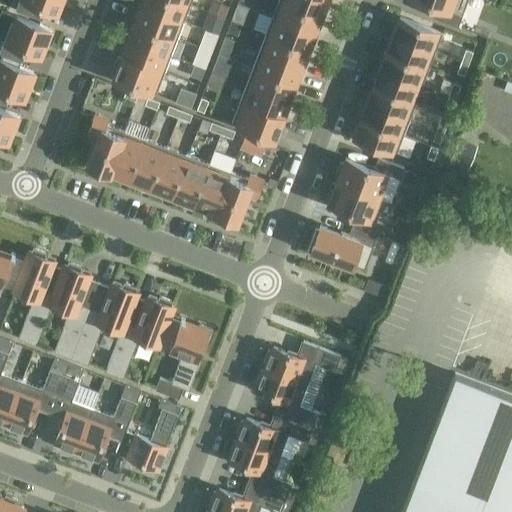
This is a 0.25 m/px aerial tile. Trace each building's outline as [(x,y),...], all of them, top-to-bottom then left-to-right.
[(42,20),(42,19),(46,8),(46,7),(27,0),(19,0),(15,10),(42,20)] [(27,0),(46,7),(46,8),(56,11),(60,1),(63,2),(64,2),(64,0),(27,0)] [(183,21),(190,4),(179,0),(143,0),(141,5),(183,21)] [(314,33),(320,16),(278,0),(272,17),(314,33)] [(278,0),(320,16),(326,0),(278,0)] [(422,0),(436,5),(432,17),(457,27),(462,15),(448,10),(452,0),(422,0)] [(243,24),(246,17),(250,7),(238,2),(231,20),(243,24)] [(216,14),(224,17),(228,6),(220,3),(216,14)] [(177,38),(183,21),(141,5),(135,22),(177,38)] [(218,34),(225,17),(224,17),(216,14),(208,11),(202,28),(218,34)] [(50,28),(21,17),(17,16),(14,23),(11,22),(5,40),(4,39),(3,41),(30,51),(40,54),(44,44),(47,45),(52,32),(49,31),(50,28)] [(307,50),(314,33),(272,17),(266,34),(307,50)] [(435,50),(442,33),(400,17),(393,34),(435,50)] [(238,35),(242,25),(231,20),(227,31),(238,35)] [(170,55),(177,38),(135,22),(129,39),(170,55)] [(199,46),(212,51),(218,34),(205,29),(199,46)] [(301,66),(307,50),(266,34),(259,51),(301,66)] [(429,67),(435,50),(393,34),(387,51),(429,67)] [(230,52),(235,40),(225,36),(220,48),(230,52)] [(164,72),(170,55),(129,39),(122,55),(164,72)] [(0,53),(2,54),(21,61),(25,63),(30,51),(3,41),(0,49),(0,53)] [(205,68),(212,51),(199,46),(192,63),(205,68)] [(462,61),(469,63),(473,52),(466,49),(462,61)] [(294,83),(301,66),(259,51),(253,68),(294,83)] [(422,84),(429,67),(387,51),(380,68),(422,84)] [(19,66),(21,61),(2,54),(0,59),(0,88),(13,94),(23,97),(27,87),(31,88),(36,75),(32,74),(33,71),(19,66)] [(218,54),(211,70),(227,76),(233,60),(218,54)] [(156,93),(164,72),(122,55),(121,58),(118,56),(113,68),(117,69),(114,77),(156,93)] [(464,75),(469,63),(462,61),(457,73),(464,75)] [(201,79),(205,68),(194,64),(190,75),(201,79)] [(288,100),(294,83),(253,68),(246,84),(288,100)] [(416,101),(422,84),(380,68),(374,85),(416,101)] [(220,92),(227,76),(211,70),(205,86),(220,92)] [(449,95),(456,97),(461,85),(454,83),(449,95)] [(282,117),(288,100),(246,84),(240,101),(282,117)] [(409,118),(416,101),(374,85),(367,102),(409,118)] [(0,102),(9,106),(13,94),(0,88),(0,102)] [(135,101),(138,94),(126,89),(123,96),(135,101)] [(191,107),(195,95),(187,92),(183,104),(191,107)] [(452,109),(456,97),(449,95),(445,106),(452,109)] [(156,109),(159,102),(147,97),(144,104),(156,109)] [(204,112),(208,100),(201,97),(196,109),(204,112)] [(281,119),(282,117),(240,101),(232,123),(273,139),(276,131),(280,133),(284,121),(281,119)] [(403,135),(409,118),(367,102),(361,119),(403,135)] [(177,117),(180,110),(169,105),(166,113),(177,117)] [(17,114),(0,107),(0,137),(7,140),(11,130),(14,131),(20,118),(16,117),(17,114)] [(180,110),(177,117),(189,122),(192,115),(180,110)] [(459,112),(454,127),(466,131),(471,116),(459,112)] [(106,170),(122,130),(105,123),(106,121),(94,116),(88,132),(98,136),(87,163),(92,164),(91,168),(102,173),(104,169),(106,170)] [(437,129),(444,131),(448,119),(441,117),(437,129)] [(396,152),(403,135),(361,119),(354,136),(396,152)] [(220,134),(223,126),(211,122),(208,129),(220,134)] [(223,126),(220,134),(232,138),(235,131),(223,126)] [(440,143),(444,131),(437,129),(433,140),(440,143)] [(127,178),(143,138),(122,130),(106,170),(111,172),(109,175),(121,180),(122,176),(127,178)] [(265,142),(244,134),(239,147),(260,155),(265,142)] [(148,186),(164,146),(143,138),(127,178),(132,180),(130,183),(142,188),(144,184),(148,186)] [(469,166),(477,146),(458,139),(450,159),(469,166)] [(170,194),(185,154),(164,146),(148,186),(153,188),(152,192),(163,196),(165,193),(170,194)] [(434,160),(438,148),(431,146),(427,157),(434,160)] [(191,203),(206,163),(185,154),(170,194),(174,196),(173,200),(185,204),(186,201),(191,203)] [(337,180),(377,196),(386,174),(399,179),(403,167),(378,157),(374,169),(346,158),(344,164),(340,162),(335,176),(338,177),(337,180)] [(217,213),(232,173),(206,163),(191,203),(196,204),(194,208),(206,213),(207,209),(217,213)] [(232,173),(217,213),(219,213),(218,217),(229,222),(231,218),(236,220),(246,193),(255,197),(261,181),(250,176),(249,179),(232,173)] [(384,198),(377,196),(337,180),(336,184),(332,182),(327,196),(331,197),(329,203),(356,213),(352,225),(378,234),(382,223),(376,220),(384,198)] [(364,269),(378,234),(352,225),(348,236),(320,225),(316,236),(312,235),(306,250),(326,258),(328,255),(364,269)] [(64,269),(63,269),(52,265),(54,260),(44,256),(45,253),(33,248),(32,252),(29,251),(25,261),(13,292),(33,299),(19,340),(37,346),(51,306),(50,306),(64,269)] [(0,287),(13,292),(25,261),(14,257),(15,254),(11,252),(10,255),(0,251),(0,287)] [(70,358),(99,283),(88,278),(89,274),(79,270),(81,266),(69,262),(67,265),(65,264),(63,269),(64,269),(50,306),(51,306),(69,312),(54,353),(70,358)] [(389,298),(393,287),(368,278),(363,289),(389,298)] [(135,296),(136,297),(137,292),(135,291),(136,287),(124,283),(123,287),(113,283),(111,287),(99,283),(70,358),(89,365),(103,325),(121,331),(121,332),(135,296)] [(147,301),(136,297),(135,296),(121,332),(121,331),(106,372),(124,378),(139,338),(158,345),(169,316),(173,305),(170,305),(172,301),(160,296),(158,300),(148,296),(147,301)] [(169,316),(158,345),(183,354),(173,381),(161,377),(156,389),(180,398),(184,387),(190,389),(201,358),(198,357),(205,339),(208,340),(212,328),(200,324),(199,327),(184,321),(185,318),(182,317),(181,320),(169,316)] [(5,422),(21,381),(1,373),(13,341),(0,336),(0,424),(1,425),(2,421),(5,422)] [(265,368),(307,384),(315,363),(342,373),(348,358),(303,340),(297,356),(273,346),(272,351),(268,349),(263,363),(266,364),(265,368)] [(50,412),(69,363),(54,357),(42,389),(21,381),(5,422),(8,423),(7,427),(21,432),(22,429),(27,430),(36,407),(50,412)] [(76,450),(92,408),(72,400),(84,369),(69,363),(50,412),(64,418),(55,441),(59,443),(58,447),(72,452),(73,448),(76,450)] [(276,412),(320,430),(326,415),(299,404),(307,384),(265,368),(264,371),(260,369),(255,383),(259,385),(257,389),(281,398),(276,412)] [(511,511),(511,394),(455,372),(401,511),(511,511)] [(122,440),(126,430),(141,391),(125,385),(113,416),(92,408),(76,450),(79,451),(78,454),(92,460),(93,456),(97,458),(107,434),(120,439),(122,440)] [(122,440),(120,439),(115,451),(157,467),(159,463),(162,465),(168,451),(164,449),(181,406),(161,398),(158,407),(162,408),(150,439),(126,430),(122,440)] [(238,439),(280,455),(288,434),(315,444),(320,430),(276,412),(270,427),(246,417),(245,422),(241,420),(235,434),(239,435),(238,439)] [(248,483),(293,500),(299,486),(272,476),(280,455),(238,439),(237,442),(233,440),(228,454),(232,456),(230,460),(254,469),(248,483)] [(211,509),(217,511),(257,511),(260,505),(279,511),(288,511),(293,500),(248,483),(243,497),(219,488),(217,492),(214,491),(208,505),(212,506),(211,509)] [(21,511),(24,506),(16,503),(17,500),(5,495),(4,499),(1,498),(0,501),(0,511),(21,511)]
